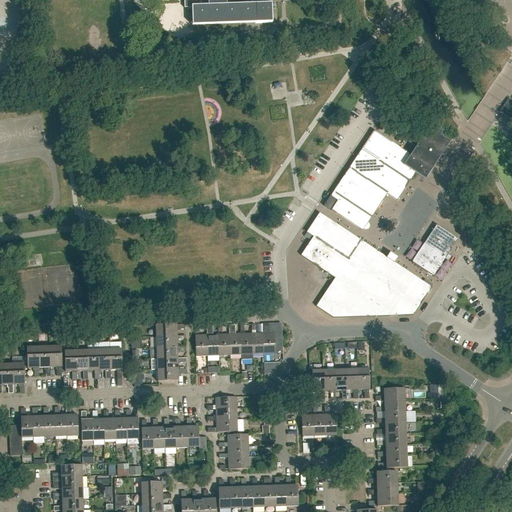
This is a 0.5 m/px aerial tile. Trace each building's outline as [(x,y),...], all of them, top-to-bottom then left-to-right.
[(271,22),(270,3),(262,3),(262,0),(184,0),(185,8),(191,8),(192,25),(193,25),(240,23),(254,23),(271,22)] [(511,120),(511,119),(511,102),(509,100),(503,109),(500,113),(511,120)] [(431,124),(421,139),(414,134),(412,136),(408,142),(415,147),(410,155),(413,156),(413,157),(417,160),(422,163),(415,173),(425,180),(430,173),(433,168),(448,145),(451,142),(441,135),(443,132),(444,130),(439,128),(438,129),(431,124)] [(369,154),(378,160),(378,161),(409,182),(415,173),(422,163),(417,160),(413,157),(413,156),(410,155),(391,142),(385,150),(375,144),(369,154)] [(349,168),(356,172),(366,179),(366,180),(383,191),(387,194),(396,201),(409,182),(378,161),(378,160),(369,154),(362,149),(349,168)] [(387,194),(383,191),(366,180),(366,179),(356,172),(349,168),(333,193),(367,215),(371,218),(387,194)] [(333,193),(330,197),(337,202),(331,210),(336,214),(336,213),(358,228),(367,215),(333,193)] [(337,202),(330,197),(324,207),(331,211),(331,210),(337,202)] [(306,233),(313,237),(348,260),(360,241),(319,213),(306,233)] [(437,227),(425,244),(428,247),(445,258),(453,247),(456,243),(456,241),(456,239),(455,237),(453,236),(437,227)] [(348,260),(313,237),(301,256),(334,278),(316,307),(333,318),(413,316),(432,288),(419,280),(394,263),(397,258),(390,253),(386,258),(360,241),(348,260)] [(433,276),(444,261),(445,258),(428,247),(425,244),(413,263),(412,262),(412,263),(433,277),(433,276)] [(268,324),(262,325),(263,354),(275,354),(274,333),(268,333),(268,324)] [(155,337),(177,336),(176,330),(185,330),(184,325),(176,325),(155,325),(155,337)] [(240,325),(240,334),(240,355),(241,355),(241,360),(252,360),(251,355),(252,355),(251,334),(244,334),(243,325),(240,325)] [(206,336),(207,356),(218,356),(217,335),(212,335),(212,326),(206,326),(206,336)] [(229,335),(229,356),(240,355),(240,334),(235,335),(235,326),(228,326),(229,335)] [(252,355),(263,354),(262,334),(251,334),(252,355)] [(218,356),(229,356),(229,335),(217,335),(218,356)] [(156,348),(177,347),(177,341),(185,341),(185,336),(177,336),(155,337),(156,348)] [(195,357),(207,356),(206,336),(194,336),(195,357)] [(140,347),(140,337),(130,337),(131,347),(140,347)] [(38,369),(38,347),(26,348),(27,364),(27,369),(33,369),(33,377),(39,377),(38,369)] [(49,368),(50,368),(49,347),(38,347),(38,369),(45,368),(45,377),(50,376),(49,368)] [(62,368),(61,352),(61,347),(49,347),(50,368),(56,368),(56,376),(61,376),(61,368),(62,368)] [(156,359),(177,358),(177,352),(185,352),(185,347),(177,348),(177,347),(156,348),(156,359)] [(109,350),(110,371),(116,370),(117,386),(122,385),(121,370),(122,370),(121,349),(109,350)] [(99,371),(98,350),(87,351),(88,372),(94,371),(94,380),(99,380),(99,371)] [(110,371),(109,350),(98,350),(99,371),(105,371),(105,379),(110,379),(110,371)] [(76,381),(76,372),(76,351),(64,352),(65,372),(72,372),(72,381),(76,381)] [(87,372),(88,372),(87,351),(76,351),(76,372),(83,372),(83,380),(88,380),(87,372)] [(151,371),(157,370),(178,370),(177,363),(186,363),(186,358),(177,359),(177,358),(156,359),(151,359),(151,371)] [(12,365),(13,385),(19,385),(19,394),(24,393),(24,385),(24,364),(12,365)] [(13,385),(12,365),(1,365),(2,386),(8,386),(8,394),(13,394),(13,385)] [(357,370),(357,391),(364,390),(364,399),(369,399),(368,390),(369,390),(368,369),(357,370)] [(178,370),(157,370),(157,382),(178,381),(178,375),(186,374),(186,370),(178,370)] [(335,391),(334,370),(323,371),(324,392),(330,392),(330,400),(335,400),(335,391)] [(346,391),(346,370),(334,370),(335,391),(341,391),(342,400),(347,399),(346,391)] [(357,391),(357,370),(346,370),(346,391),(353,391),(353,399),(358,399),(357,391)] [(324,392),(323,371),(311,371),(312,392),(319,392),(319,400),(324,400),(324,392)] [(383,401),(405,401),(404,389),(383,390),(383,396),(375,397),(375,401),(383,401)] [(213,406),(206,407),(206,410),(213,410),(215,410),(236,409),(236,398),(215,398),(215,406),(213,406)] [(384,413),(405,412),(405,401),(383,401),(384,408),(375,408),(375,413),(384,412),(384,413)] [(66,416),(66,437),(78,437),(77,416),(71,416),(70,407),(65,408),(66,416)] [(55,437),(54,416),(48,417),(48,408),(43,409),(43,417),(44,438),(55,437)] [(66,437),(66,416),(59,416),(59,408),(54,408),(54,416),(55,437),(66,437)] [(33,438),(32,417),(26,417),(25,409),(21,409),(21,418),(20,418),(20,426),(21,432),(21,438),(21,439),(33,438)] [(44,438),(43,417),(37,417),(37,409),(32,409),(32,417),(33,438),(44,438)] [(213,418),(207,418),(207,422),(213,421),(216,421),(237,420),(236,409),(215,410),(215,416),(213,416),(213,418)] [(126,419),(126,440),(127,445),(138,445),(137,418),(131,419),(130,410),(125,410),(126,419)] [(115,440),(114,419),(108,419),(108,411),(103,411),(103,420),(104,440),(115,440)] [(126,440),(126,419),(119,419),(119,411),(114,411),(115,419),(114,419),(115,440),(126,440)] [(93,441),(92,420),(86,420),(86,412),(81,412),(81,420),(80,420),(81,441),(93,441)] [(104,440),(103,420),(97,420),(97,412),(92,412),(92,420),(93,441),(104,440)] [(384,424),(405,423),(405,412),(384,413),(384,419),(376,419),(376,424),(384,424)] [(324,415),(325,436),(337,435),(336,414),(324,415)] [(302,437),(313,436),(313,415),(301,416),(301,424),(302,437)] [(313,436),(325,436),(324,415),(313,415),(313,436)] [(175,448),(174,427),(168,428),(168,419),(163,420),(164,428),(163,428),(164,449),(164,454),(176,454),(176,448),(175,448)] [(187,448),(186,427),(179,427),(179,419),(174,419),(175,427),(174,427),(175,448),(176,448),(187,448)] [(186,427),(187,448),(199,448),(199,451),(206,451),(206,437),(198,438),(198,427),(191,427),(191,419),(186,419),(186,427)] [(153,449),(152,428),(146,428),(146,420),(141,420),(141,429),(141,450),(153,449)] [(164,449),(163,428),(157,428),(157,420),(152,420),(152,428),(153,449),(164,449)] [(213,429),(207,429),(207,433),(213,433),(216,433),(218,433),(243,432),(243,420),(237,420),(216,421),(216,429),(213,429)] [(385,435),(406,434),(405,423),(384,424),(384,430),(376,430),(376,435),(385,435)] [(385,446),(406,445),(406,434),(385,435),(385,441),(377,442),(377,446),(385,446)] [(227,447),(248,446),(248,435),(227,436),(227,443),(224,443),(218,444),(218,448),(225,447),(227,447)] [(386,457),(407,457),(406,445),(385,446),(385,452),(377,453),(377,457),(386,457)] [(227,458),(249,458),(248,446),(227,447),(227,455),(218,455),(219,459),(227,458)] [(407,457),(386,457),(386,464),(377,464),(377,469),(386,468),(386,469),(407,468),(407,457)] [(249,458),(227,458),(228,466),(219,466),(219,470),(228,469),(228,470),(249,469),(249,458)] [(61,478),(82,477),(81,466),(60,467),(60,473),(52,474),(52,478),(61,478)] [(376,484),(397,484),(397,472),(376,473),(376,479),(367,480),(367,484),(376,484)] [(61,489),(82,488),(82,477),(61,478),(52,478),(52,485),(52,489),(61,489)] [(275,508),(274,486),(268,487),(268,478),(263,479),(263,487),(264,508),(275,508)] [(286,507),(285,486),(279,486),(279,478),(274,478),(274,486),(275,508),(286,507)] [(285,486),(286,507),(298,507),(297,486),(290,486),(290,478),(285,478),(286,486),(285,486)] [(252,508),(252,487),(246,487),(245,479),(240,479),(241,488),(241,509),(252,508)] [(264,508),(263,487),(257,487),(257,479),(252,479),(252,487),(252,508),(264,508)] [(230,509),(229,488),(223,488),(223,480),(218,480),(218,488),(217,488),(218,510),(230,509)] [(241,509),(241,488),(234,488),(233,480),(229,480),(230,488),(229,488),(230,509),(241,509)] [(141,495),(162,494),(162,488),(170,488),(170,483),(165,483),(162,483),(162,482),(159,483),(141,483),(141,495)] [(376,496),(397,495),(397,484),(376,484),(376,491),(367,491),(368,496),(376,495),(376,496)] [(61,501),(82,500),(82,488),(61,489),(61,495),(53,496),(53,501),(61,500),(61,501)] [(203,511),(203,499),(197,500),(197,491),(192,492),(192,500),(192,511),(203,511)] [(203,499),(203,511),(215,511),(215,499),(208,499),(208,491),(203,491),(203,499)] [(192,511),(192,500),(186,500),(186,492),(181,492),(181,500),(180,500),(180,505),(180,511),(192,511)] [(141,506),(163,505),(162,499),(171,499),(170,494),(162,494),(141,495),(141,506)] [(397,495),(376,496),(376,502),(368,502),(368,507),(377,507),(398,506),(397,495)] [(62,511),(83,511),(82,500),(61,501),(62,507),(53,507),(53,511),(62,511)]
